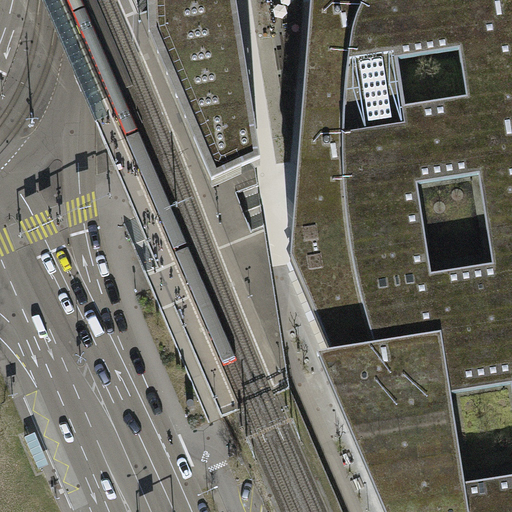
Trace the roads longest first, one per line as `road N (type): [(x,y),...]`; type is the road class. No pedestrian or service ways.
road 1 (primary): [(193,511),(191,486),(93,264),(81,207),(76,83)]
road 2 (secondary): [(191,511),(123,401),(13,186)]
road 3 (primary): [(29,326),(110,511)]
road 4 (secondary): [(13,186),(76,83)]
